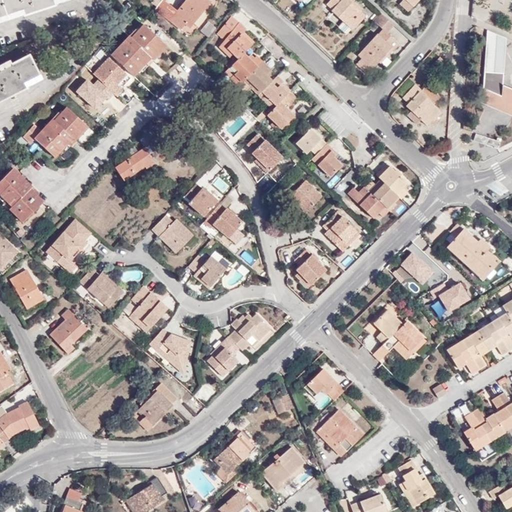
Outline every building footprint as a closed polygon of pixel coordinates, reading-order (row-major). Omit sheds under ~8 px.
[(0,0),(0,16),(23,9),(24,14),(31,11),(31,9),(45,4),(46,7),(54,4),(52,0),(0,0)] [(211,1),(209,0),(185,0),(170,20),(181,29),(185,24),(190,28),(211,1)] [(353,31),(366,16),(361,11),(348,0),(330,0),(327,4),(332,10),(332,11),(353,31)] [(348,0),(361,11),(362,8),(352,0),(348,0)] [(408,11),(413,6),(405,0),(403,0),(400,4),(408,11)] [(394,25),(380,12),(374,19),(383,28),(379,34),(377,33),(358,55),(361,58),(372,69),(379,61),(393,46),(395,48),(399,43),(387,32),(394,25)] [(244,31),(246,28),(232,15),(218,32),(226,39),(225,40),(230,45),(227,49),(233,54),(237,59),(244,52),(252,43),(242,33),(244,31)] [(129,35),(111,55),(133,76),(139,69),(151,57),(154,60),(167,45),(143,23),(131,37),(129,35)] [(252,43),(255,41),(244,31),(242,33),(252,43)] [(511,91),(504,88),(507,40),(487,31),(482,105),(511,117),(511,91)] [(219,47),(230,58),(233,54),(227,49),(230,45),(225,40),(219,47)] [(379,61),(381,63),(395,48),(393,46),(379,61)] [(232,78),(231,78),(239,86),(244,82),(247,78),(263,61),(257,55),(255,57),(253,60),(249,57),(244,52),(237,59),(234,62),(229,68),(235,74),(232,78)] [(0,99),(4,98),(3,95),(16,88),(18,91),(25,87),(23,82),(38,75),(28,56),(0,70),(0,99)] [(127,74),(109,57),(94,73),(108,86),(118,95),(123,90),(117,84),(127,74)] [(139,69),(142,72),(154,60),(151,57),(139,69)] [(356,64),(367,74),(372,69),(361,58),(356,64)] [(438,72),(445,64),(439,58),(431,67),(438,72)] [(232,60),(226,66),(229,68),(234,62),(232,60)] [(263,70),(268,65),(263,61),(247,78),(261,92),(273,79),(268,74),(263,70)] [(268,74),(272,69),(268,65),(263,70),(268,74)] [(229,68),(225,72),(232,78),(235,74),(229,68)] [(106,95),(112,102),(118,95),(108,86),(94,73),(78,89),(96,107),(106,95)] [(289,92),(281,85),(283,82),(284,81),(278,75),(273,79),(261,92),(276,106),(289,92)] [(258,95),(261,92),(247,78),(244,82),(258,95)] [(290,91),(291,90),(283,82),(281,85),(289,92),(290,91)] [(408,102),(406,105),(412,111),(421,119),(427,126),(440,111),(434,105),(419,91),(421,89),(416,84),(403,97),(408,102)] [(4,98),(18,91),(16,88),(3,95),(4,98)] [(434,105),(435,103),(421,89),(419,91),(434,105)] [(298,98),(290,91),(289,92),(276,106),(272,109),(267,115),(281,129),(295,115),(289,109),(298,98)] [(272,109),(276,106),(261,92),(258,95),(272,109)] [(60,151),(63,153),(70,145),(68,143),(73,138),(75,141),(87,127),(67,107),(54,121),(52,118),(40,130),(34,125),(24,136),(31,144),(35,139),(55,157),(60,151)] [(408,115),(416,124),(421,119),(412,111),(408,115)] [(163,135),(151,124),(139,137),(145,147),(139,152),(135,146),(129,150),(132,156),(115,167),(124,181),(154,161),(150,154),(158,149),(153,141),(163,135)] [(311,150),(316,155),(327,143),(311,128),(296,143),(307,154),(311,150)] [(252,153),(257,158),(270,170),(283,157),(258,132),(247,144),(254,151),(252,153)] [(498,137),(497,140),(488,137),(485,146),(498,149),(502,138),(498,137)] [(335,157),(338,154),(327,143),(316,155),(312,159),(330,177),(343,164),(335,157)] [(255,161),(267,173),(270,170),(257,158),(255,161)] [(407,182),(387,162),(375,174),(379,178),(396,194),(403,187),(407,182)] [(14,167),(0,182),(0,195),(11,206),(9,209),(23,222),(44,201),(38,195),(31,188),(33,187),(14,167)] [(293,204),(295,202),(306,213),(322,196),(306,179),(304,181),(298,176),(286,189),(291,194),(288,198),(293,204)] [(389,211),(391,213),(403,200),(401,199),(396,194),(379,178),(374,184),(369,190),(385,206),(389,211)] [(374,184),(369,180),(364,185),(369,190),(374,184)] [(203,187),(202,189),(196,184),(186,195),(191,201),(189,203),(204,216),(217,201),(203,187)] [(385,206),(369,190),(364,185),(359,191),(354,186),(348,193),(374,218),(379,212),(385,206)] [(38,195),(39,193),(33,187),(31,188),(38,195)] [(401,199),(407,192),(403,187),(396,194),(401,199)] [(0,195),(0,199),(9,209),(11,206),(0,195)] [(292,205),(302,216),(306,213),(295,202),(293,204),(292,205)] [(227,208),(225,210),(220,205),(207,220),(229,239),(237,229),(242,222),(227,208)] [(379,212),(383,217),(389,211),(385,206),(379,212)] [(325,234),(343,251),(349,245),(347,243),(357,231),(338,212),(323,226),(327,231),(325,234)] [(178,221),(174,225),(164,216),(152,230),(178,254),(185,247),(195,237),(178,221)] [(86,240),(92,233),(75,219),(45,252),(67,271),(74,263),(73,262),(69,259),(73,254),(80,246),(83,249),(89,243),(86,240)] [(457,224),(449,232),(455,237),(462,229),(457,224)] [(234,243),(242,233),(237,229),(229,239),(234,243)] [(477,242),(463,229),(462,229),(455,237),(447,247),(482,279),(498,261),(486,250),(477,242)] [(349,245),(360,234),(357,231),(347,243),(349,245)] [(89,243),(95,236),(92,233),(86,240),(89,243)] [(0,234),(0,259),(13,248),(0,234)] [(190,251),(199,241),(195,237),(185,247),(190,251)] [(489,246),(480,238),(477,242),(486,250),(489,246)] [(0,266),(16,251),(13,248),(0,259),(0,266)] [(297,269),(299,272),(312,285),(327,270),(312,255),(311,255),(305,250),(295,260),(300,265),(297,269)] [(411,252),(399,265),(422,285),(433,272),(411,252)] [(207,264),(199,256),(190,267),(198,274),(197,274),(213,289),(228,272),(212,258),(207,264)] [(70,274),(77,266),(74,263),(67,271),(70,274)] [(100,275),(92,269),(80,281),(104,302),(109,296),(115,301),(124,291),(112,281),(109,284),(100,275)] [(27,308),(43,299),(27,270),(10,279),(27,308)] [(112,281),(103,272),(100,275),(109,284),(112,281)] [(296,275),(308,288),(312,285),(299,272),(296,275)] [(195,277),(210,291),(213,289),(197,274),(195,277)] [(459,282),(438,295),(448,312),(470,299),(459,282)] [(168,309),(143,287),(132,298),(140,305),(134,312),(151,328),(168,309)] [(104,302),(109,307),(115,301),(109,296),(104,302)] [(511,302),(510,301),(502,306),(507,312),(511,320),(511,302)] [(71,344),(87,329),(68,308),(61,315),(65,319),(49,333),(68,353),(74,348),(71,344)] [(381,331),(376,337),(383,344),(402,324),(387,309),(373,323),(381,331)] [(146,332),(151,328),(134,312),(129,317),(146,332)] [(494,325),(499,333),(510,350),(511,348),(511,338),(510,335),(508,332),(511,329),(511,321),(511,320),(507,312),(506,313),(498,318),(500,321),(494,325)] [(233,325),(238,329),(230,338),(231,339),(241,349),(244,352),(252,344),(247,339),(252,334),(258,341),(270,329),(256,315),(251,320),(247,316),(245,319),(243,317),(239,321),(238,319),(233,325)] [(402,324),(383,344),(373,354),(379,360),(393,346),(406,359),(413,352),(410,350),(422,337),(406,321),(402,324)] [(487,329),(485,326),(477,331),(487,347),(494,342),(496,345),(502,355),(510,350),(499,333),(494,325),(487,329)] [(168,333),(163,328),(150,343),(184,373),(191,342),(168,333)] [(467,337),(469,340),(464,344),(479,369),(486,365),(481,355),(479,352),(487,347),(477,331),(467,337)] [(252,344),(254,346),(258,341),(252,334),(247,339),(252,344)] [(413,353),(426,340),(422,337),(410,350),(413,352),(413,353)] [(239,361),(234,356),(241,349),(231,339),(230,338),(223,345),(226,349),(220,355),(218,353),(208,363),(222,377),(239,361)] [(457,348),(455,345),(446,350),(456,365),(463,360),(465,364),(472,374),(479,369),(464,344),(457,348)] [(223,345),(216,351),(218,353),(220,355),(226,349),(223,345)] [(481,355),(489,350),(487,347),(479,352),(481,355)] [(7,372),(12,370),(0,350),(0,390),(14,382),(7,372)] [(142,370),(147,365),(139,357),(134,362),(142,370)] [(456,365),(458,368),(465,364),(463,360),(456,365)] [(331,376),(323,368),(320,370),(329,379),(331,376)] [(333,399),(338,394),(344,389),(331,376),(329,379),(320,370),(303,387),(313,396),(321,389),(326,394),(327,393),(333,399)] [(157,390),(137,411),(144,417),(152,426),(173,404),(173,403),(178,398),(162,382),(155,389),(157,390)] [(438,397),(446,393),(441,384),(433,389),(438,397)] [(511,397),(509,400),(504,392),(498,396),(511,418),(511,397)] [(278,415),(292,409),(287,396),(272,403),(278,415)] [(491,400),(496,408),(492,411),(493,413),(495,416),(504,431),(511,425),(511,418),(498,396),(491,400)] [(2,405),(0,406),(0,425),(10,438),(15,433),(29,426),(31,430),(40,425),(27,401),(18,405),(19,407),(7,413),(2,405)] [(486,418),(479,408),(472,412),(488,438),(494,433),(497,437),(505,432),(504,431),(495,416),(487,421),(486,418)] [(340,443),(346,437),(352,444),(363,433),(339,409),(322,425),(340,443)] [(471,427),(473,430),(466,435),(475,451),(483,445),(481,442),(488,438),(472,412),(465,417),(471,427)] [(493,413),(486,418),(487,421),(495,416),(493,413)] [(148,431),(152,426),(144,417),(139,422),(148,431)] [(0,447),(10,438),(0,425),(0,447)] [(341,455),(346,449),(340,443),(322,425),(316,431),(341,455)] [(464,432),(466,435),(473,430),(471,427),(464,432)] [(221,465),(227,473),(233,468),(256,446),(241,430),(235,436),(237,438),(215,458),(221,465)] [(261,472),(276,490),(284,484),(281,481),(305,461),(292,446),(261,472)] [(414,468),(416,467),(412,459),(397,467),(405,480),(398,484),(403,492),(407,490),(415,505),(435,493),(425,478),(424,478),(421,480),(419,475),(414,468)] [(285,485),(308,465),(305,461),(281,481),(284,484),(285,485)] [(226,482),(236,472),(233,468),(227,473),(221,465),(215,471),(226,482)] [(151,481),(152,483),(133,495),(126,500),(133,511),(143,511),(163,499),(161,496),(168,491),(158,476),(151,481)] [(151,481),(132,493),(133,495),(152,483),(151,481)] [(502,483),(499,485),(489,491),(493,499),(498,496),(507,511),(511,511),(511,486),(507,490),(502,483)] [(222,494),(226,499),(236,489),(232,485),(222,494)] [(415,505),(407,490),(403,492),(412,507),(415,505)] [(219,510),(217,511),(253,511),(255,511),(238,491),(219,508),(219,510)] [(367,498),(350,504),(352,511),(387,511),(380,493),(370,497),(371,500),(368,501),(367,498)] [(64,504),(66,505),(62,511),(82,511),(83,511),(80,510),(82,503),(67,497),(64,504)]
